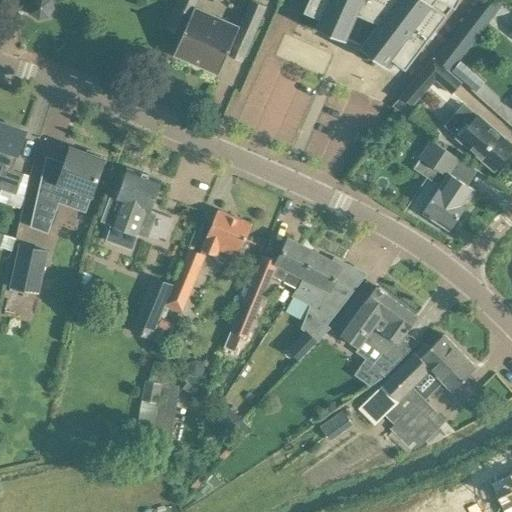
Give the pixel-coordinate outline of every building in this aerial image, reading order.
[(30,0),(29,3),(31,13),(39,18),(49,16),(54,7),(54,6),(80,0),(30,0)] [(242,61),(250,42),(267,5),(254,0),(251,0),(241,26),(196,7),(198,0),(179,0),(168,28),(182,34),(174,54),(219,74),(227,54),(242,61)] [(308,0),(304,11),(320,18),(316,27),(346,41),(350,31),(366,38),(360,47),(386,67),(392,59),(405,69),(453,6),(455,8),(458,0),(308,0)] [(451,69),(471,44),(455,32),(436,57),(451,69)] [(434,58),(400,96),(400,97),(411,107),(435,80),(451,94),(462,82),(435,59),(434,58)] [(457,140),(493,171),(511,150),(511,143),(480,115),(479,115),(470,107),(462,115),(472,123),(457,140)] [(0,165),(2,166),(12,170),(18,155),(19,150),(26,131),(0,122),(0,165)] [(449,173),(459,157),(432,139),(426,149),(420,158),(447,175),(422,212),(449,230),(475,189),(449,173)] [(100,158),(101,155),(88,150),(87,153),(71,147),(65,162),(46,156),(30,226),(48,233),(61,195),(72,199),(75,189),(92,195),(105,160),(100,158)] [(0,172),(0,188),(7,191),(3,204),(19,209),(23,196),(17,193),(24,174),(12,170),(2,166),(0,172)] [(110,197),(101,221),(111,225),(110,227),(137,236),(138,235),(147,238),(157,214),(150,212),(162,180),(127,168),(120,187),(116,199),(110,197)] [(240,251),(244,242),(251,224),(218,210),(201,249),(215,255),(221,243),(240,251)] [(0,247),(12,251),(16,239),(0,233),(0,247)] [(262,255),(224,347),(235,351),(242,335),(246,336),(272,275),(296,287),(315,251),(289,238),(277,262),(262,255)] [(47,251),(20,245),(11,287),(38,293),(47,251)] [(191,293),(205,257),(189,250),(174,286),(172,285),(163,306),(181,314),(191,293)] [(297,288),(292,295),(310,304),(319,308),(315,316),(326,324),(352,291),(334,281),(342,265),(315,251),(296,287),(297,288)] [(154,278),(132,331),(149,338),(155,325),(163,306),(172,285),(154,278)] [(365,302),(341,335),(358,348),(356,351),(366,359),(355,374),(371,386),(384,376),(370,367),(377,357),(384,362),(392,350),(393,351),(398,343),(408,330),(417,317),(386,294),(387,292),(379,287),(378,288),(376,287),(365,302)] [(306,331),(289,349),(300,359),(324,335),(319,330),(316,334),(313,331),(309,334),(306,331)] [(415,352),(382,385),(358,409),(375,425),(384,416),(393,425),(390,428),(411,449),(421,440),(424,443),(426,441),(428,443),(454,431),(412,387),(430,369),(452,391),(476,367),(444,334),(430,348),(426,343),(416,353),(415,352)] [(377,357),(370,367),(384,376),(402,357),(393,351),(392,350),(384,362),(377,357)] [(205,368),(202,361),(196,359),(189,361),(186,368),(189,374),(196,376),(202,374),(205,368)] [(162,385),(160,384),(164,363),(153,361),(148,382),(145,381),(141,400),(159,404),(162,385)] [(164,385),(157,425),(171,428),(178,387),(164,385)] [(222,402),(216,410),(231,424),(238,417),(222,402)] [(342,411),(319,427),(330,441),(353,425),(342,411)] [(238,417),(231,424),(244,436),(251,429),(238,417)] [(511,511),(511,474),(491,484),(504,511),(511,511)]
